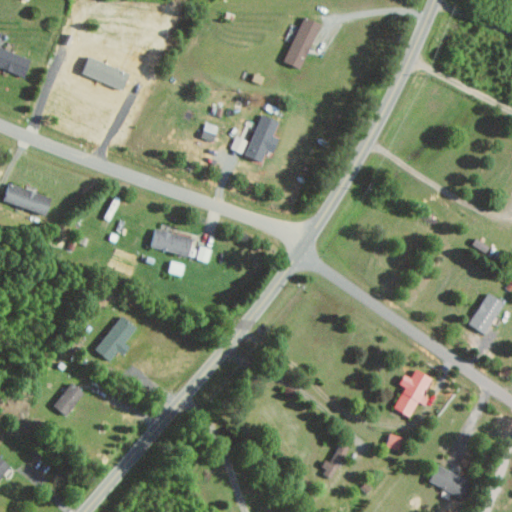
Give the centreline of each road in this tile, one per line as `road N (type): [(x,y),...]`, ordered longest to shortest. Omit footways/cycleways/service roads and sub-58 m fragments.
road 1 (residential): [(77,511),(309,237),(401,82),(432,0)]
road 2 (residential): [(309,237),(0,125)]
road 3 (residential): [(299,251),(511,397)]
